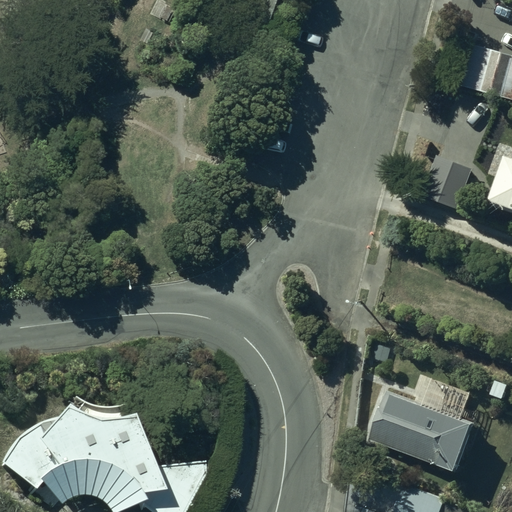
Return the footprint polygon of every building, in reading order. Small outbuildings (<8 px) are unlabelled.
[(511,59),(472,49),(460,90),(511,104),(511,59)] [(470,175),(438,164),(425,202),(456,213),(470,175)] [(488,207),(511,215),(511,168),(503,165),(488,207)] [(472,431),(384,398),(366,447),(455,479),(472,431)] [(138,504),(142,511),(189,511),(205,483),(204,469),(147,471),(127,424),(93,427),(59,415),(50,427),(44,427),(35,429),(27,433),(20,437),(13,442),(6,449),(1,456),(0,457),(0,476),(27,497),(33,491),(39,485),(46,480),(54,476),(62,473),(71,472),(80,471),(88,472),(97,473),(105,476),(113,480),(120,484),(127,490),(133,497),(138,504)] [(39,485),(33,491),(55,511),(58,511),(60,511),(64,508),(68,507),(72,505),(76,505),(81,504),(85,505),(89,506),(93,507),(97,509),(101,511),(140,511),(142,511),(138,504),(133,497),(127,490),(120,484),(113,480),(105,476),(97,473),(88,472),(80,471),(71,472),(62,473),(54,476),(46,480),(39,485)] [(439,511),(442,507),(404,494),(398,511),(439,511)]
